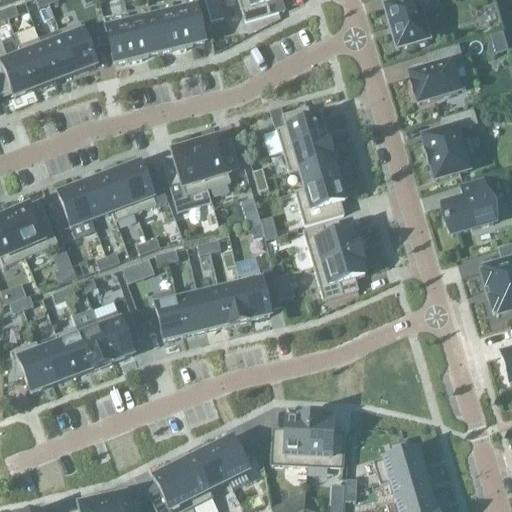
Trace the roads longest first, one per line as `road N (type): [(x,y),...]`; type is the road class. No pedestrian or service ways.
road 1 (residential): [(8,466),(245,378),(316,363),(438,312)]
road 2 (residential): [(0,167),(94,130),(241,95),(359,37)]
road 3 (residential): [(359,37),(438,312)]
road 4 (residential): [(438,312),(500,511)]
